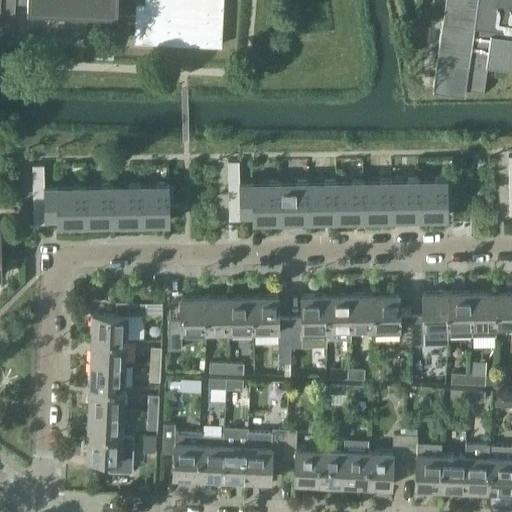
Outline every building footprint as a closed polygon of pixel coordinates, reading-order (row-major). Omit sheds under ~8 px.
[(0,0),(0,38),(13,40),(14,2),(116,7),(115,0),(145,0),(145,2),(136,2),(134,40),(221,44),(222,0),(0,0)] [(511,0),(445,0),(433,89),(464,93),(465,87),(483,90),(487,65),(511,68),(511,0)] [(240,182),(239,161),(228,161),(229,220),(240,220),(240,212),(253,212),(253,220),(448,216),(447,178),(240,182)] [(44,186),(44,164),(33,165),(34,224),(45,224),(45,216),(57,216),(57,223),(169,221),(169,184),(44,186)] [(511,289),(495,290),(496,329),(511,329),(511,289)] [(495,290),(471,291),(472,334),(495,334),(495,329),(496,329),(495,290)] [(447,326),(447,291),(423,292),(423,315),(411,315),(412,345),(424,344),(423,327),(447,326)] [(470,334),(470,291),(447,291),(447,326),(448,335),(470,334)] [(399,292),(374,293),(375,337),(400,336),(400,345),(412,345),(411,315),(399,316),(399,292)] [(302,317),(289,318),(290,347),(325,347),(326,336),(325,293),(301,294),(302,317)] [(349,293),(325,293),(326,336),(341,336),(340,328),(350,328),(349,293)] [(350,328),(374,328),(373,293),(349,293),(350,328)] [(277,294),(253,295),(253,330),(277,330),(277,362),(289,363),(289,318),(278,318),(277,294)] [(206,331),(229,331),(229,295),(205,296),(206,331)] [(229,331),(253,330),(253,295),(229,295),(229,331)] [(181,332),(206,331),(205,296),(180,296),(181,320),(169,320),(169,349),(181,349),(181,332)] [(93,313),(92,338),(127,339),(128,314),(145,315),(146,303),(117,302),(116,314),(93,313)] [(92,338),(91,361),(126,362),(127,339),(92,338)] [(151,346),(150,363),(161,364),(161,346),(151,346)] [(91,361),(90,385),(125,387),(126,362),(91,361)] [(227,372),(227,361),(210,361),(210,371),(227,372)] [(227,361),(227,372),(244,372),(244,362),(227,361)] [(161,364),(150,363),(150,381),(160,381),(161,364)] [(347,377),(348,367),(331,367),(331,376),(347,377)] [(348,367),(347,377),(365,377),(365,367),(348,367)] [(467,383),(468,372),(452,372),(452,382),(467,383)] [(468,372),(467,383),(485,383),(485,373),(468,372)] [(226,388),(226,377),(209,376),(208,387),(226,388)] [(244,378),(226,377),(226,388),(243,389),(244,378)] [(346,394),(347,383),(330,382),(330,393),(346,394)] [(365,384),(347,383),(346,394),(364,395),(365,384)] [(90,385),(89,409),(124,410),(125,387),(90,385)] [(467,399),(467,389),(451,388),(450,398),(467,399)] [(485,389),(467,389),(467,399),(485,400),(485,389)] [(148,394),(148,411),(158,411),(159,394),(148,394)] [(88,432),(123,434),(124,410),(89,409),(88,432)] [(158,411),(148,411),(148,428),(158,429),(158,411)] [(175,423),(163,423),(162,452),(174,453),(173,476),(197,477),(199,429),(196,429),(196,433),(178,432),(178,428),(175,428),(175,423)] [(248,427),(224,426),(223,431),(223,443),(222,478),(246,479),(248,430),(248,427)] [(272,431),(248,430),(246,479),(270,480),(271,457),(283,458),(284,428),(272,428),(272,431)] [(294,482),(318,483),(320,447),(296,446),(296,429),(284,428),(283,458),(295,458),(294,482)] [(203,430),(199,429),(197,477),(222,478),(223,443),(223,431),(221,430),(221,434),(203,433),(203,430)] [(392,462),(404,463),(405,434),(393,433),(393,451),(368,450),(366,485),(391,486),(392,462)] [(123,435),(88,434),(87,458),(110,459),(110,471),(134,472),(135,440),(123,439),(123,435)] [(417,434),(405,434),(404,463),(416,463),(415,487),(439,488),(441,453),(441,442),(417,441),(417,434)] [(156,436),(145,435),(144,450),(155,450),(156,436)] [(489,443),(465,442),(464,454),(465,454),(463,489),(488,490),(489,455),(488,455),(489,443)] [(511,444),(489,443),(488,455),(489,455),(488,490),(511,491),(511,444)] [(318,483),(342,484),(344,448),(320,447),(318,483)] [(342,484),(366,485),(368,450),(344,448),(342,484)] [(439,488),(463,489),(465,454),(464,454),(441,453),(439,488)]
